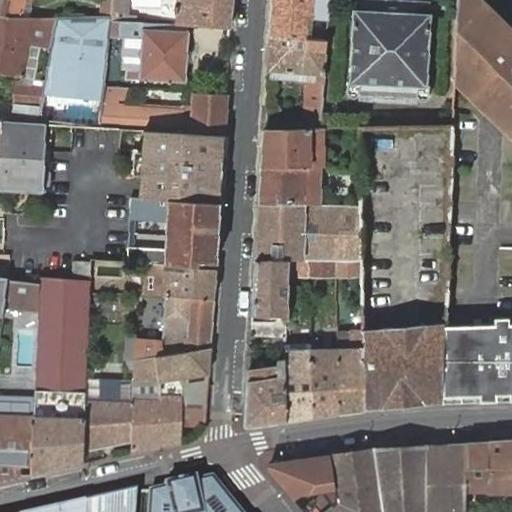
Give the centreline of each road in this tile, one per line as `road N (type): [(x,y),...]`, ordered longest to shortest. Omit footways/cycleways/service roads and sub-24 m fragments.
road 1 (residential): [(250,0),(220,432),(227,451)]
road 2 (residential): [(511,417),(259,441),(227,451)]
road 3 (residential): [(227,451),(0,504)]
